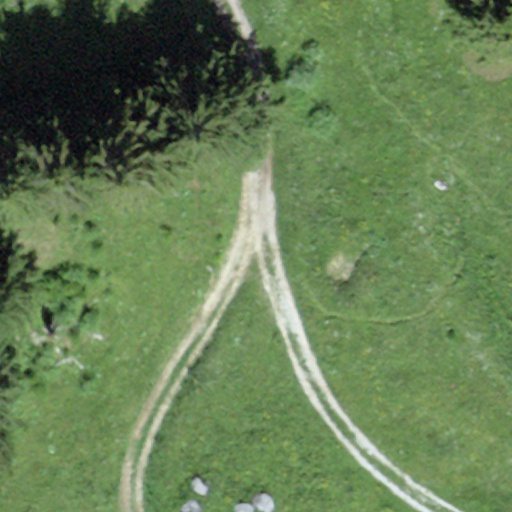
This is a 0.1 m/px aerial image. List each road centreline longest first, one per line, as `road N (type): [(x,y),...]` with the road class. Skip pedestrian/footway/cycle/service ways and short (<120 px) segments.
road 1 (track): [(231,0),(267,131),(262,204),(270,265),(309,362),(331,413),(360,447),(444,511)]
road 2 (track): [(137,511),(141,436),(240,254),(249,214),(262,204)]
